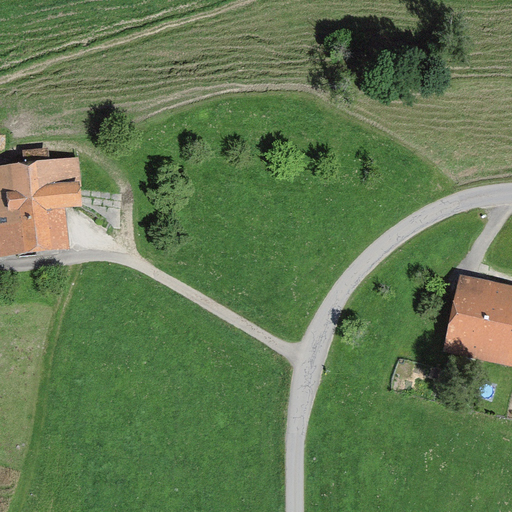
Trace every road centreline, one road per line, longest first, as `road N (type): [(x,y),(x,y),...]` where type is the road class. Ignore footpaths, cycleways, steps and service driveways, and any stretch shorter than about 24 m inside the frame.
road 1 (unclassified): [(511,191),(462,198),(418,218),(339,290),(302,377),(295,511)]
road 2 (unknown): [(91,241),(311,347)]
